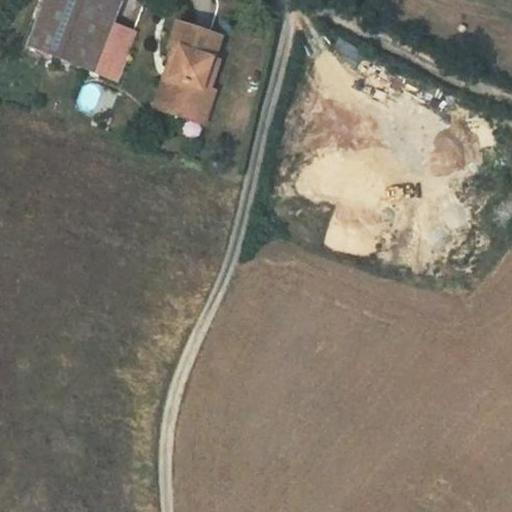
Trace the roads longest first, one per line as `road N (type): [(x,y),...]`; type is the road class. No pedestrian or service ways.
road 1 (track): [(290,8),(242,222),(175,388),(163,445),(164,511)]
road 2 (track): [(511,98),(283,0)]
